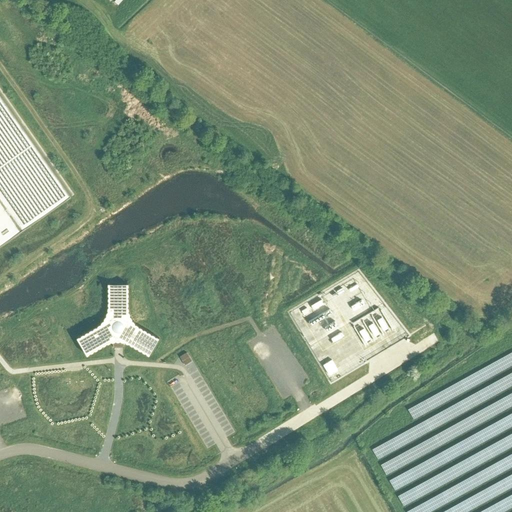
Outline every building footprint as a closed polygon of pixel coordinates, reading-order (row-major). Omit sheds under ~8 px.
[(183,0),(225,49),(243,33),(289,86),(390,0),(183,0)] [(0,244),(72,194),(0,90),(0,244)] [(159,338),(160,337),(157,336),(157,337),(155,336),(155,335),(153,334),(151,333),(149,331),(149,332),(147,331),(147,330),(145,329),(144,329),(143,328),(141,327),(140,327),(139,326),(139,325),(137,324),(135,323),(136,322),(134,320),(133,321),(132,319),(133,319),(131,317),(130,315),(131,315),(130,312),(129,312),(129,311),(129,310),(129,308),(128,308),(128,306),(129,306),(129,303),(128,303),(128,301),(129,301),(129,298),(128,298),(128,296),(129,296),(129,294),(128,294),(128,292),(129,291),(129,289),(128,289),(128,287),(129,287),(129,284),(108,284),(108,287),(109,287),(109,289),(108,289),(108,291),(109,291),(109,294),(108,294),(108,296),(109,296),(109,298),(108,298),(108,301),(109,301),(109,303),(108,303),(108,306),(109,306),(109,308),(108,308),(108,310),(108,311),(108,312),(107,312),(106,315),(107,315),(106,317),(104,319),(105,319),(104,321),(103,320),(102,323),(100,324),(98,326),(97,327),(96,327),(94,328),(93,330),(92,329),(90,330),(90,331),(88,332),(88,331),(86,333),(84,334),(78,338),(80,337),(89,353),(87,354),(88,355),(92,353),(91,352),(94,351),(96,350),(98,348),(98,349),(100,348),(100,347),(102,346),(104,345),(106,344),(107,344),(108,343),(111,342),(113,342),(114,347),(123,347),(124,342),(126,342),(129,343),(130,344),(131,344),(133,345),(135,346),(137,347),(137,348),(139,349),(139,348),(141,350),(143,351),(146,352),(145,353),(149,355),(150,354),(148,353),(159,338)] [(350,306),(353,310),(363,304),(361,299),(350,306)] [(311,325),(332,313),(329,309),(309,321),(311,325)] [(332,324),(321,331),(324,335),(334,328),(332,324)] [(181,356),(186,364),(192,360),(187,352),(181,356)]
